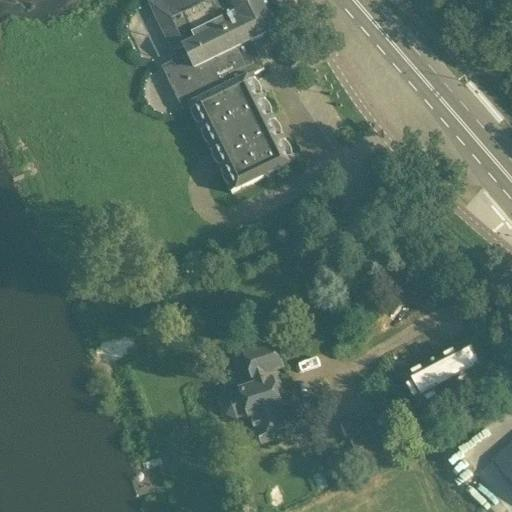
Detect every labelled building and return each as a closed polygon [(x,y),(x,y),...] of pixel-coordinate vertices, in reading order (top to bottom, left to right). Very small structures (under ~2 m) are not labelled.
[(238,192),(279,172),(292,166),(249,79),(265,71),(251,43),(264,37),(269,46),(281,40),(276,31),(277,30),(262,0),(163,0),(150,7),(177,61),(163,69),(184,111),(195,105),(238,192)] [(276,347),(257,353),(245,357),(255,389),(229,397),(224,407),(227,417),(237,421),(250,417),(256,438),(285,429),(279,409),(281,408),(276,391),(283,389),(277,371),(283,369),(276,347)] [(404,380),(418,408),(476,377),(462,350),(404,380)] [(363,416),(342,425),(361,467),(397,451),(386,425),(370,433),(363,416)] [(511,442),(492,459),(511,482),(511,442)]
